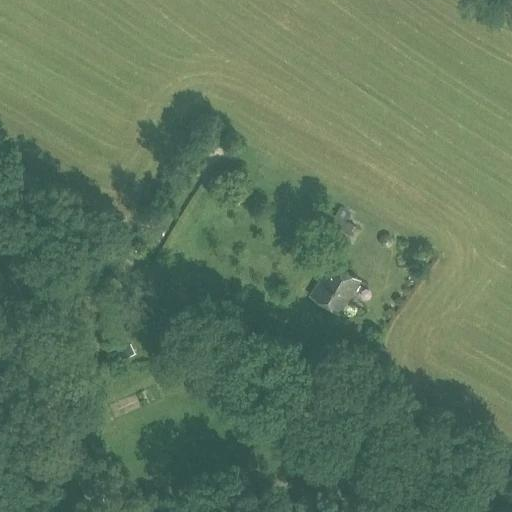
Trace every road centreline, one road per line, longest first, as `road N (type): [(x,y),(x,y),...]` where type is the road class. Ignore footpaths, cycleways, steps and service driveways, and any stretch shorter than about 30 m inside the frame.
road 1 (track): [(0,190),(346,397)]
road 2 (track): [(508,484),(261,511)]
road 3 (unclassified): [(104,511),(0,286)]
road 4 (track): [(346,397),(511,499)]
